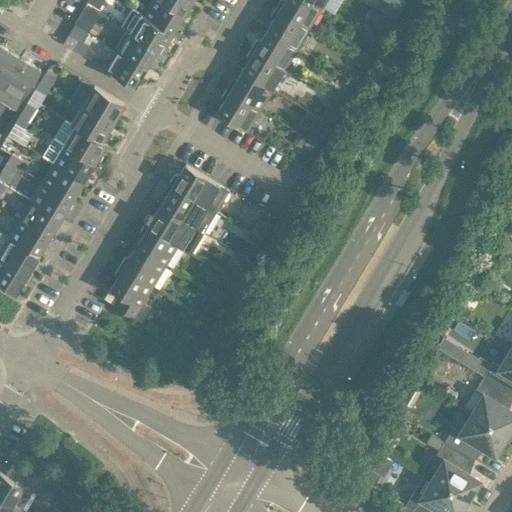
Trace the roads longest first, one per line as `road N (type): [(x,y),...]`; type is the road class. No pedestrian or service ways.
road 1 (secondary): [(511,26),(478,59),(398,177),(227,462)]
road 2 (secondary): [(255,479),(430,188),(511,31)]
road 3 (residential): [(160,113),(135,158),(130,201),(30,362)]
road 4 (residential): [(255,0),(233,37),(190,62),(160,113)]
road 5 (residential): [(160,113),(31,33)]
road 6 (residential): [(227,462),(138,408),(95,401)]
road 7 (residential): [(95,401),(114,429),(207,489)]
road 8 (residential): [(276,181),(160,113)]
